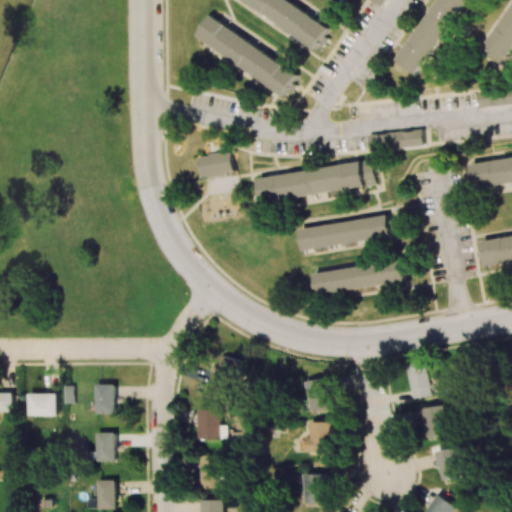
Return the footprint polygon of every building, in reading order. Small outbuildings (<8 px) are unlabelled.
[(332,26),(291,0),(245,0),(318,48),(332,26)] [(468,0),(439,0),(403,62),(426,75),(468,0)] [(511,56),(511,6),(483,55),(505,68),(511,56)] [(299,73),(210,15),(196,36),(285,94),(299,73)] [(511,104),(511,87),(478,89),(479,106),(511,104)] [(426,146),(425,130),(370,133),(370,149),(426,146)] [(199,156),(202,178),(236,172),(233,150),(199,156)] [(511,156),(472,162),(476,191),(496,188),(496,192),(511,190),(511,182),(511,181),(511,156)] [(368,185),(378,184),(375,159),(365,160),(368,185)] [(262,201),(367,188),(364,162),(259,175),(262,201)] [(304,249),(393,236),(390,215),(301,227),(304,249)] [(511,234),(483,238),(487,264),(511,260),(511,234)] [(315,271),(317,293),(407,282),(405,260),(315,271)] [(208,384),(233,391),(241,359),(216,353),(208,384)] [(429,362),(410,364),(413,397),(433,395),(429,362)] [(310,409),(332,408),(331,378),(308,379),(310,409)] [(117,412),(116,383),(98,384),(98,413),(117,412)] [(14,391),(0,391),(0,411),(14,411),(14,391)] [(30,415),(59,415),(60,393),(30,393),(30,415)] [(430,439),(452,435),(446,404),(424,408),(430,439)] [(224,425),(223,408),(200,409),(201,439),(230,438),(230,425),(224,425)] [(334,421),(311,421),(311,438),(306,438),(306,451),(334,451),(334,421)] [(117,431),(98,431),(98,460),(117,460),(117,431)] [(437,451),(444,480),(466,475),(459,446),(437,451)] [(328,503),(328,473),(305,473),(306,503),(328,503)] [(117,508),(117,479),(98,479),(98,498),(88,498),(89,508),(117,508)]
